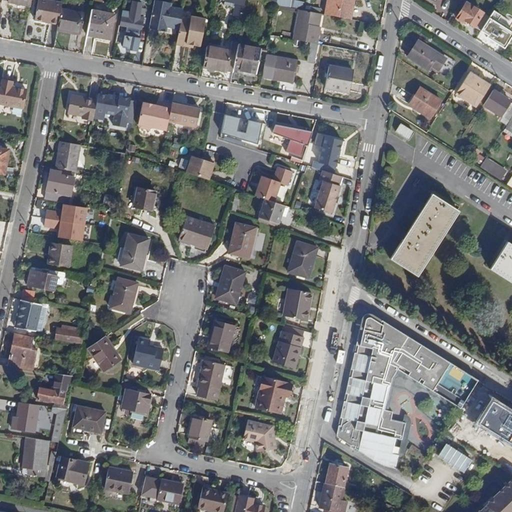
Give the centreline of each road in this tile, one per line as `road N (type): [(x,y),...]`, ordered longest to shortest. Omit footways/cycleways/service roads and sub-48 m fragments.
road 1 (residential): [(301,488),(166,458),(163,434),(185,342),(181,292)]
road 2 (residential): [(0,299),(50,60)]
road 3 (residential): [(343,286),(301,488)]
road 4 (residential): [(343,286),(511,391)]
road 5 (residential): [(50,60),(221,93)]
road 6 (residential): [(372,123),(343,286)]
road 7 (residential): [(221,93),(372,123)]
road 8 (residential): [(511,76),(392,6)]
